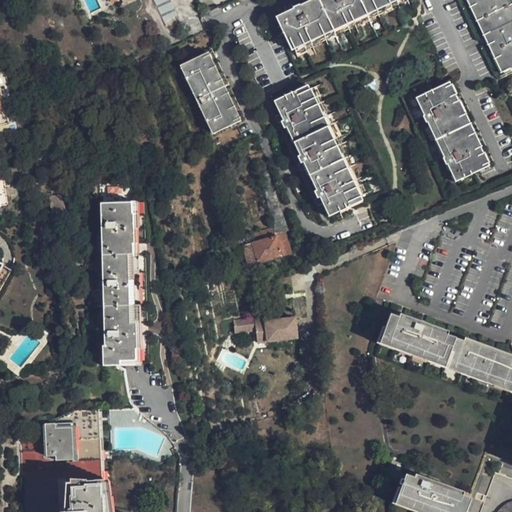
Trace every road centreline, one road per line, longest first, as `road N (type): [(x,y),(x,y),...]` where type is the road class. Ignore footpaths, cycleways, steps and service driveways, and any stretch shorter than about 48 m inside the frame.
road 1 (residential): [(234,11),(224,53),(306,223),(324,232),(353,223)]
road 2 (residential): [(511,192),(312,273),(316,330)]
road 3 (residential): [(436,0),(472,76),(464,87),(503,169)]
road 4 (residential): [(184,511),(187,455),(135,376)]
